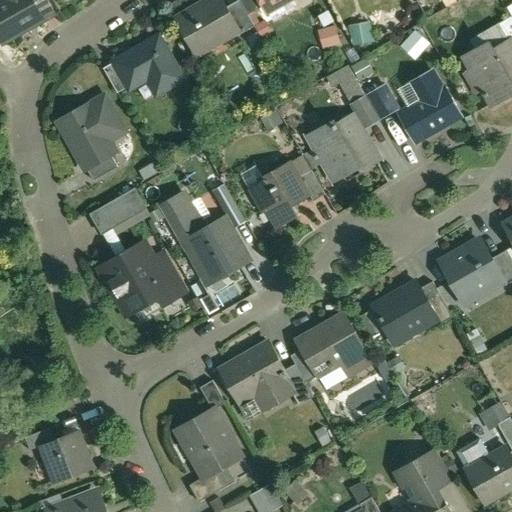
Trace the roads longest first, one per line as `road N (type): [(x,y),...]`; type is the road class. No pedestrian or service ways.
road 1 (residential): [(103,395),(145,378),(511,146)]
road 2 (residential): [(103,395),(31,160),(25,90),(41,62),(123,0)]
road 3 (residential): [(160,511),(103,395)]
